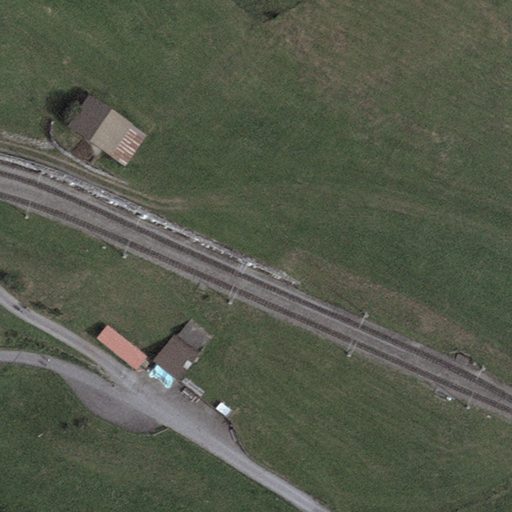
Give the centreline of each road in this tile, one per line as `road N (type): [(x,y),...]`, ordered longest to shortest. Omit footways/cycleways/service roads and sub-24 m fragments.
road 1 (residential): [(0,359),(27,357),(139,393),(313,509)]
road 2 (track): [(139,393),(0,288)]
